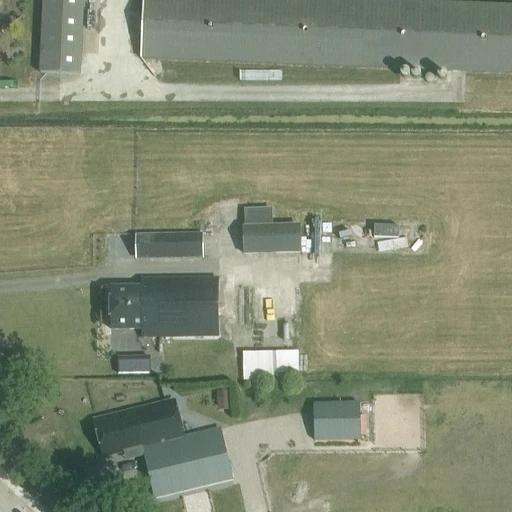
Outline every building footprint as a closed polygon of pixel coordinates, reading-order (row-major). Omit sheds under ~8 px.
[(81,75),(84,0),(42,0),(39,73),(81,75)] [(144,0),(143,59),(511,72),(511,5),(360,0),(144,0)] [(244,210),(245,226),(273,225),(272,209),(244,210)] [(299,229),(247,231),(247,250),(300,248),(299,229)] [(136,260),(203,259),(203,234),(136,236),(136,260)] [(142,337),(219,337),(219,325),(218,289),(218,279),(142,280),(142,287),(111,288),(111,329),(142,329),(142,337)] [(244,349),(246,380),(304,377),(303,346),(244,349)] [(132,451),(142,449),(153,497),(232,478),(220,429),(184,438),(175,401),(95,421),(105,456),(131,449),(132,451)] [(360,406),(321,407),(313,407),(314,441),(361,440),(360,406)]
